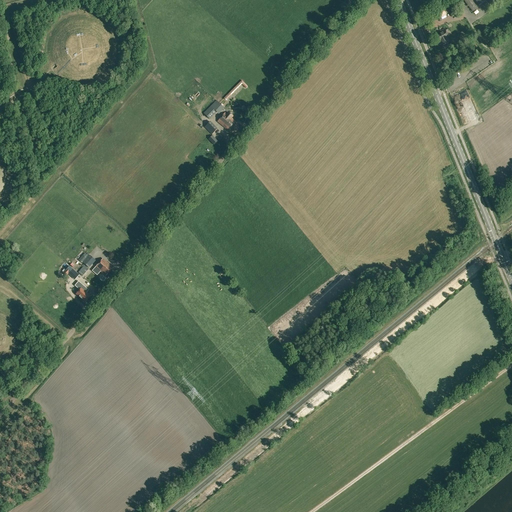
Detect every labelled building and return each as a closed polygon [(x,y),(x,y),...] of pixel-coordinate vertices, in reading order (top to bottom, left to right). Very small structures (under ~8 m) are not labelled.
[(474,3),(473,3),(471,0),(463,0),(468,5),(474,14),(479,10),(477,8),(478,7),(475,2),(474,3)] [(447,17),(445,15),(449,13),(447,9),(443,11),(442,8),(439,10),(435,12),(440,21),(447,17)] [(447,28),(433,35),(438,45),(440,44),(441,46),(450,42),(448,39),(449,39),(446,32),(448,31),(447,28)] [(242,81),(224,98),(226,100),(242,84),(246,88),(248,87),(242,81)] [(212,108),(205,115),(209,119),(217,112),(212,108)] [(231,121),(232,120),(231,119),(233,116),(228,112),(227,114),(225,113),(220,118),(226,123),(227,123),(228,124),(230,121),(231,121)] [(226,123),(220,118),(217,122),(229,131),(236,122),(233,119),(232,120),(231,121),(230,121),(228,124),(227,123),(226,123)] [(206,126),(213,133),(217,129),(210,122),(206,126)] [(214,145),(218,141),(212,135),(208,139),(214,145)] [(79,260),(82,263),(88,256),(85,254),(79,260)] [(89,268),(96,261),(90,256),(83,263),(89,268)] [(96,267),(101,272),(109,264),(103,259),(96,267)] [(112,265),(110,263),(101,272),(102,273),(105,276),(113,267),(112,266),(112,265)] [(89,269),(84,265),(78,273),(82,276),(89,269)] [(66,270),(64,273),(63,273),(66,276),(68,274),(73,278),(77,273),(69,266),(66,270)] [(85,279),(91,284),(98,275),(92,271),(85,279)] [(85,292),(87,289),(78,281),(75,286),(80,290),(76,294),(85,302),(90,296),(86,293),(85,292)]
